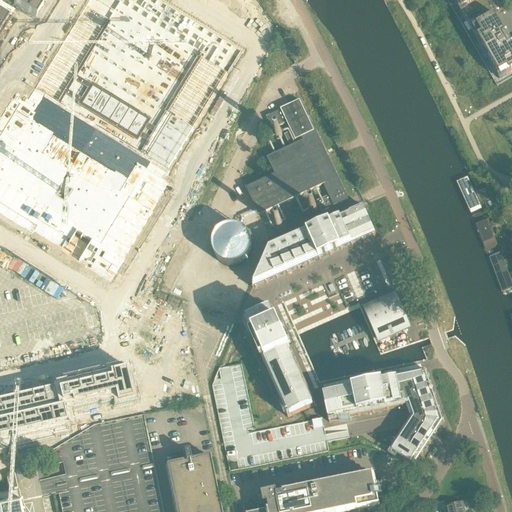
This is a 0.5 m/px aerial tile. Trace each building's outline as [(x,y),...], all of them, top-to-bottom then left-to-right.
[(15,93),(0,117),(0,213),(110,282),(170,184),(163,180),(242,51),(159,0),(88,0),(27,100),(15,93)] [(15,0),(13,4),(35,18),(46,0),(15,0)] [(511,6),(495,17),(485,0),(447,0),(497,86),(511,77),(511,6)] [(0,45),(14,23),(0,14),(0,45)] [(402,53),(411,72),(414,73),(416,71),(417,69),(408,50),(406,49),(403,50),(402,53)] [(284,135),(291,148),(268,159),(276,175),(247,189),(259,215),(324,185),(329,196),(317,201),(322,212),(348,200),(315,130),(314,131),(300,101),(281,110),(266,117),(272,130),(287,123),(291,132),(284,135)] [(467,193),(476,212),(478,213),(481,212),(482,209),(474,190),(471,189),(468,190),(467,193)] [(310,209),(310,210),(310,211),(311,212),(312,212),(312,213),(313,213),(314,213),(315,213),(316,212),(317,212),(317,211),(318,210),(318,209),(318,208),(317,207),(317,206),(316,206),(315,205),(314,205),(313,205),(312,205),(311,206),(310,207),(310,208),(310,209)] [(253,288),(253,289),(255,288),(256,289),(257,288),(256,288),(257,288),(257,287),(265,283),(266,284),(266,283),(266,284),(267,284),(267,283),(268,283),(267,282),(276,278),(276,279),(277,279),(278,279),(278,278),(278,277),(279,277),(287,274),(288,274),(288,275),(289,274),(289,273),(297,269),(298,269),(298,270),(299,269),(300,268),(307,264),(308,264),(308,265),(309,264),(309,265),(310,265),(310,264),(311,264),(310,263),(318,260),(319,259),(319,260),(320,260),(321,260),(321,259),(321,258),(322,258),(329,254),(330,255),(331,255),(332,255),(331,254),(332,254),(332,253),(340,250),(341,250),(341,251),(342,250),(343,249),(342,249),(350,245),(351,245),(351,246),(352,245),(352,246),(353,246),(353,245),(353,244),(354,244),(361,241),(361,240),(362,241),(363,241),(364,241),(363,240),(364,240),(364,239),(372,236),(373,236),(374,236),(374,235),(375,234),(376,234),(375,232),(370,221),(369,219),(364,208),(363,207),(363,206),(362,207),(349,212),(350,214),(340,218),(308,233),(276,247),(271,249),(270,249),(269,251),(254,287),(253,288)] [(479,219),(487,238),(489,240),(492,238),(493,236),(485,216),(483,215),(480,216),(479,219)] [(275,225),(275,226),(276,227),(276,228),(277,228),(277,229),(278,229),(279,229),(280,229),(281,229),(282,228),(283,227),(283,226),(283,225),(283,224),(283,223),(282,222),(281,221),(280,221),(279,221),(278,221),(277,222),(276,222),(276,223),(276,224),(275,225)] [(214,240),(213,247),(214,254),(217,260),(222,264),(228,267),(234,268),(241,266),(246,263),(250,258),(253,252),(253,245),(251,239),(247,234),(242,230),(236,228),(229,228),(223,230),(217,235),(214,240)] [(0,261),(5,263),(10,253),(0,248),(0,261)] [(494,258),(502,277),(504,278),(507,277),(508,275),(500,255),(498,254),(495,255),(494,258)] [(9,267),(29,280),(35,270),(15,257),(9,267)] [(390,293),(363,305),(380,343),(407,331),(390,293)] [(247,319),(244,320),(245,321),(245,322),(246,322),(246,323),(251,334),(251,336),(252,335),(253,338),(257,347),(257,348),(258,349),(263,361),(264,363),(269,375),(270,377),(275,388),(275,389),(276,390),(282,402),(281,402),(282,404),(287,414),(288,416),(287,416),(288,418),(291,417),(291,416),(313,406),(313,407),(316,405),(315,404),(314,403),(309,391),(310,391),(309,390),(309,391),(307,388),(307,387),(303,378),(303,377),(302,377),(297,364),(297,363),(296,363),(291,350),(291,349),(290,350),(290,348),(285,338),(285,337),(285,336),(284,336),(283,334),(279,325),(278,323),(279,323),(279,322),(278,322),(272,309),(273,309),(272,308),(269,309),(250,318),(248,319),(247,319)] [(219,370),(211,387),(229,473),(327,452),(323,433),(321,421),(254,434),(241,366),(227,368),(219,370)] [(324,393),(323,393),(323,394),(324,395),(326,403),(326,407),(326,408),(326,409),(327,409),(327,410),(329,418),(328,418),(329,419),(328,419),(329,420),(329,421),(330,423),(331,423),(331,422),(336,421),(339,420),(343,420),(344,419),(344,420),(346,419),(347,419),(350,418),(351,418),(353,417),(358,416),(358,417),(361,416),(360,416),(366,415),(369,414),(373,413),(373,414),(375,413),(379,412),(383,411),(387,410),(387,411),(389,410),(390,410),(389,410),(394,409),(397,408),(401,407),(402,408),(404,407),(405,406),(407,406),(411,416),(411,417),(410,417),(410,418),(411,419),(412,419),(412,418),(414,419),(408,429),(406,428),(406,427),(405,427),(405,428),(404,428),(404,429),(399,438),(398,438),(397,440),(392,449),(391,449),(390,450),(390,451),(391,451),(397,455),(398,455),(399,456),(402,458),(402,459),(403,459),(404,460),(404,459),(414,466),(415,466),(415,467),(416,466),(415,465),(422,455),(422,456),(423,455),(423,454),(429,445),(430,445),(430,444),(436,434),(437,434),(437,433),(442,425),(443,423),(444,423),(444,422),(444,421),(443,421),(443,420),(442,420),(442,418),(440,413),(439,411),(439,410),(440,410),(439,410),(440,409),(440,408),(439,409),(439,408),(438,408),(438,407),(435,399),(435,398),(435,397),(436,397),(436,396),(435,396),(434,396),(434,395),(433,394),(431,388),(431,387),(431,386),(431,385),(432,385),(431,384),(430,383),(430,384),(430,383),(429,381),(427,377),(427,376),(427,375),(426,374),(427,374),(427,373),(427,372),(426,372),(426,371),(425,371),(425,372),(424,372),(424,373),(423,373),(413,375),(412,375),(412,374),(411,375),(411,374),(410,374),(410,375),(410,376),(409,376),(399,378),(398,378),(397,378),(397,377),(396,377),(396,378),(395,378),(395,379),(384,381),(383,381),(382,380),(381,380),(381,381),(381,382),(380,382),(370,385),(370,384),(369,384),(368,384),(368,383),(367,383),(367,384),(366,384),(367,385),(366,385),(359,386),(355,387),(354,387),(353,386),(352,386),(353,387),(352,387),(352,388),(351,388),(341,390),(340,391),(340,390),(339,390),(339,389),(338,390),(337,390),(338,391),(337,391),(326,393),(325,394),(325,393),(325,392),(324,392),(324,393)] [(0,450),(54,438),(53,434),(67,430),(61,404),(70,402),(71,406),(113,396),(114,399),(120,398),(121,404),(131,402),(127,387),(124,388),(123,383),(126,382),(124,372),(103,376),(102,374),(94,376),(94,379),(89,380),(89,378),(80,380),(80,382),(75,383),(75,381),(66,383),(67,387),(58,389),(58,388),(55,388),(55,389),(47,391),(47,392),(44,392),(43,391),(41,392),(41,393),(33,395),(30,396),(29,394),(27,395),(28,396),(16,399),(15,397),(13,398),(13,399),(2,402),(1,401),(0,401),(0,450)] [(50,452),(52,465),(63,463),(65,476),(69,492),(58,495),(61,511),(162,511),(154,468),(143,416),(143,415),(94,425),(50,452)] [(165,465),(174,511),(220,511),(209,456),(190,460),(188,451),(187,451),(183,452),(182,452),(184,461),(165,465)] [(9,491),(17,489),(17,488),(14,474),(14,473),(13,473),(7,477),(6,478),(8,490),(9,490),(9,491)] [(380,506),(380,504),(379,503),(378,498),(383,497),(383,496),(382,496),(381,492),(382,492),(382,491),(376,492),(376,491),(376,490),(375,490),(375,487),(376,487),(374,478),(374,474),(371,475),(363,477),(360,477),(353,479),(349,479),(342,481),(339,481),(339,482),(331,483),(328,484),(321,485),(318,486),(310,487),(307,488),(300,489),(296,490),(289,492),(289,491),(286,492),(283,493),(283,495),(278,496),(277,491),(262,494),(263,495),(258,496),(260,503),(264,502),(264,503),(266,511),(262,511),(348,511),(356,510),(356,511),(359,510),(366,508),(366,509),(368,508),(370,508),(369,508),(377,506),(380,506)] [(22,511),(18,493),(18,492),(17,492),(0,495),(0,511),(22,511)]
